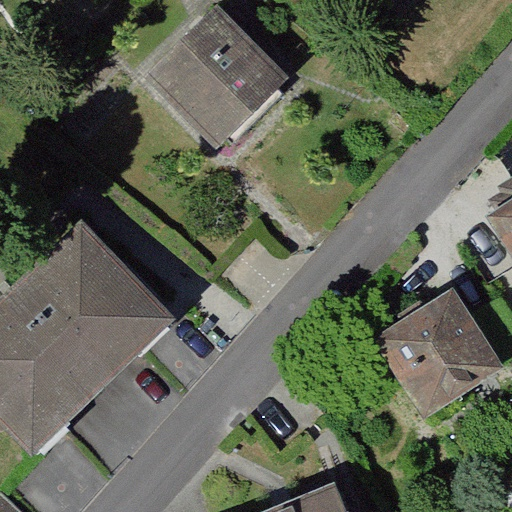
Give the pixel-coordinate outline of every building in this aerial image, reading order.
[(175,0),(162,0),(100,60),(196,161),(265,95),(175,0)] [(511,190),(462,220),(511,304),(511,190)] [(59,245),(0,302),(0,469),(9,479),(152,340),(59,245)] [(352,355),(409,441),(487,390),(430,304),(352,355)] [(320,511),(314,494),(265,511),(320,511)]
